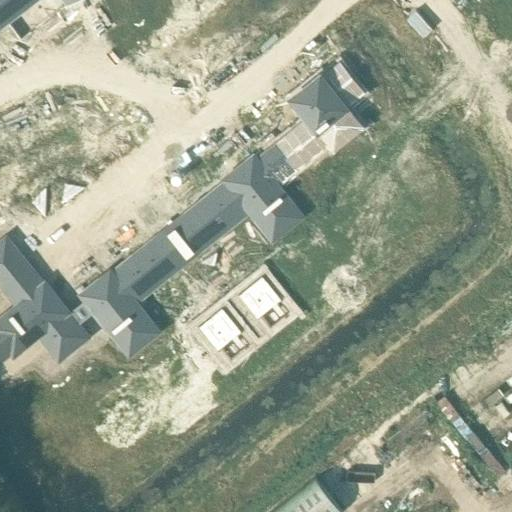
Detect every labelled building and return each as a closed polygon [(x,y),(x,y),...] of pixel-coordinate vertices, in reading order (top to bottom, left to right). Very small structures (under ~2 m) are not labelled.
[(0,0),(0,12),(4,18),(28,0),(72,0),(74,1),(75,0),(0,0)] [(312,116),(290,134),(307,154),(329,137),(332,141),(356,122),(353,118),(341,103),(358,90),(339,66),(322,79),(320,77),(303,91),(306,95),(299,100),(312,116)] [(207,198),(194,209),(213,233),(250,203),(271,229),(295,209),(269,179),(284,167),(271,151),(257,162),(253,157),(236,171),(239,175),(209,199),(207,198)] [(171,227),(167,230),(177,242),(185,236),(175,224),(171,227)] [(185,236),(177,242),(187,254),(191,251),(194,248),(185,236)] [(6,240),(0,244),(0,274),(6,282),(26,265),(6,240)] [(85,298),(82,301),(91,312),(94,310),(98,306),(128,344),(151,325),(131,299),(168,269),(149,245),(132,259),(133,260),(106,282),(103,278),(86,292),(88,295),(85,298)] [(239,292),(258,316),(262,313),(271,325),(287,312),(278,300),(282,297),(263,273),(239,292)] [(43,285),(0,319),(0,326),(17,347),(27,338),(39,329),(59,354),(83,334),(75,324),(82,319),(73,307),(66,313),(49,292),(46,294),(41,288),(44,286),(43,285)] [(242,329),(223,305),(199,325),(218,348),(222,345),(231,357),(247,344),(238,332),(242,329)] [(343,511),(318,478),(274,511),(343,511)]
